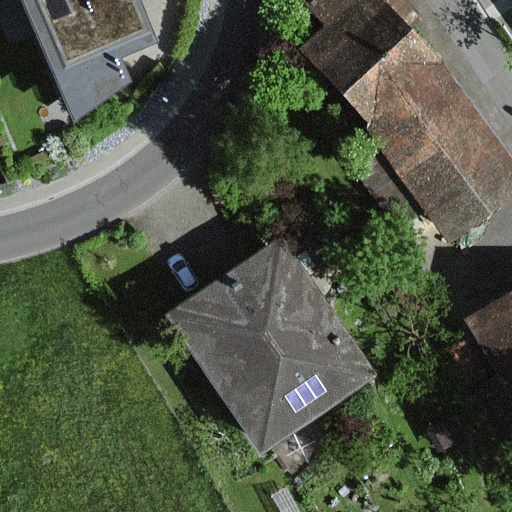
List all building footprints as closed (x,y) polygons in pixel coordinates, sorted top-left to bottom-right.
[(18,0),(70,124),(140,95),(124,58),(161,42),(143,0),(18,0)] [(325,26),(300,49),(370,123),(368,129),(378,144),(349,162),(396,232),(426,212),(449,246),(511,201),(511,159),(440,58),(412,28),(424,17),(407,0),(303,0),(302,2),(325,26)] [(378,377),(283,237),(167,316),(262,456),(378,377)] [(497,375),(478,387),(509,440),(511,438),(511,291),(465,320),(497,375)] [(487,374),(467,340),(448,351),(468,385),(487,374)] [(457,415),(426,430),(438,452),(468,437),(457,415)]
